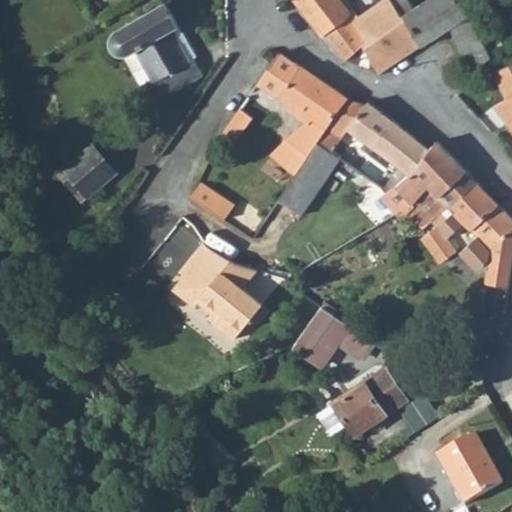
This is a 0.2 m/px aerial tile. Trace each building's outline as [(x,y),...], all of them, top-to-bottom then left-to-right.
[(294,0),(323,38),(342,58),(365,42),(355,23),(361,19),(353,10),(348,14),(337,0),(294,0)] [(337,0),(348,14),(353,10),(345,0),(337,0)] [(397,62),(423,45),(392,0),(384,0),(361,19),(355,23),(365,42),(367,45),(383,34),(397,62)] [(459,0),(424,0),(413,8),(407,0),(392,0),(423,45),(449,28),(469,72),(491,56),(459,0)] [(186,60),(190,57),(159,4),(111,33),(108,35),(106,38),(105,45),(106,49),(109,54),(112,57),(118,57),(121,56),(131,73),(138,69),(144,81),(156,99),(195,76),(186,60)] [(397,62),(383,34),(367,45),(382,72),(397,62)] [(256,81),(310,115),(273,152),(297,170),(319,138),(329,124),(333,119),(347,98),(277,51),(256,81)] [(511,62),(493,71),(506,100),(494,107),(511,131),(511,62)] [(131,73),(138,84),(144,81),(138,69),(131,73)] [(430,148),(369,103),(347,98),(333,119),(349,125),(409,171),(430,148)] [(229,146),(251,117),(237,107),(219,132),(216,137),(229,146)] [(344,135),(349,125),(333,119),(329,124),(344,135)] [(319,138),(334,150),(345,136),(344,135),(329,124),(319,138)] [(396,185),(414,202),(429,186),(449,206),(476,181),(436,141),(430,148),(409,171),(396,185)] [(88,203),(120,177),(95,147),(63,173),(88,203)] [(454,210),(490,250),(485,283),(508,287),(511,259),(511,219),(487,192),(481,185),(476,181),(449,206),(429,186),(414,202),(417,205),(406,214),(414,222),(419,217),(428,226),(448,208),(453,212),(454,210)] [(189,190),(187,196),(212,211),(220,199),(193,182),(189,190)] [(439,228),(423,240),(441,264),(457,252),(439,228)] [(210,244),(204,237),(187,258),(192,261),(173,284),(195,301),(199,297),(212,308),(208,313),(234,334),(263,300),(244,284),(257,267),(244,264),(238,263),(235,261),(210,244)] [(371,339),(325,305),(300,341),(298,344),(323,362),(339,340),(360,355),(371,339)] [(355,430),(407,396),(385,365),(333,400),(355,430)] [(199,447),(227,469),(237,456),(209,434),(199,447)] [(467,506),(505,485),(477,436),(440,458),(467,506)]
